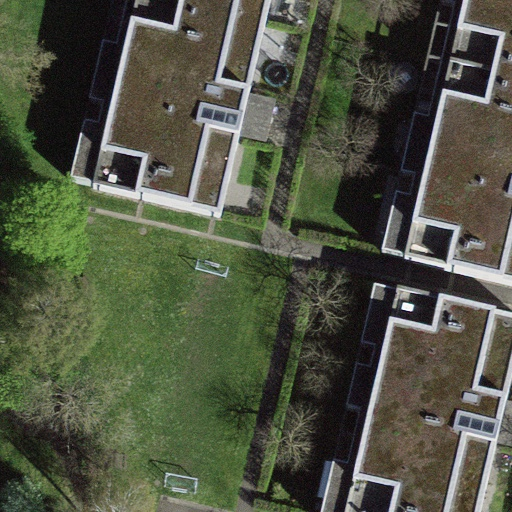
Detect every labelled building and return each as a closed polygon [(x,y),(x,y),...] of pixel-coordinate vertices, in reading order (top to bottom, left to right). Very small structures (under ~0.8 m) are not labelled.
[(244,120),(267,23),(166,0),(137,0),(94,188),(222,218),(244,120)] [(166,0),(267,23),(272,0),(166,0)] [(511,0),(465,0),(450,66),(511,80),(511,0)] [(511,80),(450,66),(405,261),(511,286),(511,80)] [(511,318),(398,292),(346,511),(480,511),(497,440),(511,376),(511,318)]
